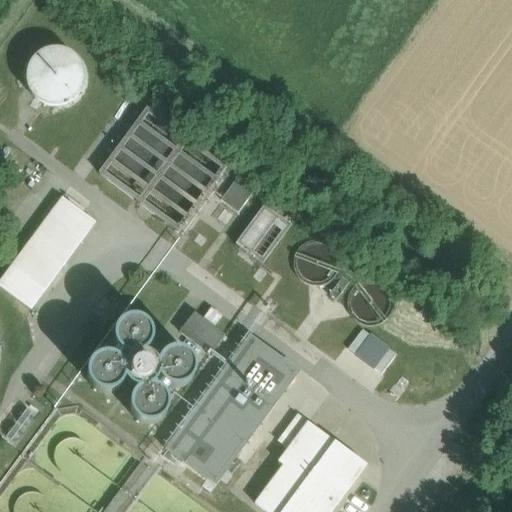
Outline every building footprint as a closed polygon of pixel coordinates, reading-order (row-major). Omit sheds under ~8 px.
[(84,102),(79,51),(38,55),(43,106),(84,102)] [(252,195),(234,182),(220,202),(237,215),(252,195)] [(61,200),(31,240),(65,265),(95,224),(61,200)] [(286,233),(258,212),(230,252),(258,272),(286,233)] [(65,265),(31,240),(0,282),(0,288),(30,312),(65,265)] [(224,337),(193,314),(179,334),(209,357),(224,337)] [(127,345),(131,350),(139,355),(147,355),(155,352),(161,345),(162,339),(161,331),(158,325),(152,320),(145,318),(138,319),(132,323),(127,329),(125,337),(127,345)] [(194,350),(186,349),(176,353),(171,359),(168,369),(171,379),(177,384),(186,387),(195,386),(202,381),(206,373),(206,365),(204,358),(200,354),(194,350)] [(134,366),(136,372),(135,381),(141,387),(151,388),(163,386),(171,379),(168,369),(171,359),(163,354),(155,352),(147,355),(139,355),(134,366)] [(121,356),(116,356),(109,358),(103,362),(99,369),(98,378),(102,386),(110,392),(120,393),(130,388),(135,381),(136,372),(134,366),(133,364),(128,359),(121,356)] [(163,386),(151,388),(144,394),(141,402),(141,411),(144,418),(153,424),(164,425),(174,420),(179,412),(179,402),(176,395),(171,389),(163,386)] [(332,511),(366,467),(297,416),(277,443),(287,450),(277,464),(282,467),(254,505),(263,511),(332,511)] [(239,441),(219,427),(212,437),(232,451),(239,441)] [(232,451),(212,437),(202,450),(222,464),(232,451)] [(222,464),(202,450),(195,460),(215,474),(222,464)]
